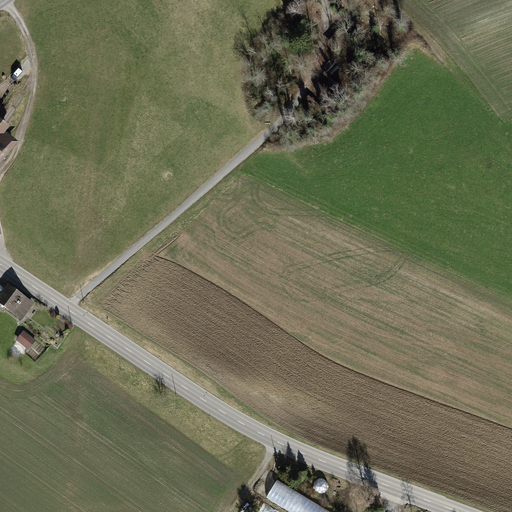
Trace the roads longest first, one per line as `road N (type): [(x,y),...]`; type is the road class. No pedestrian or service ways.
road 1 (tertiary): [(458,511),(234,419),(0,264)]
road 2 (track): [(321,0),(315,46),(276,134),(65,307)]
road 3 (track): [(0,175),(32,102),(35,66),(30,36),(3,0)]
